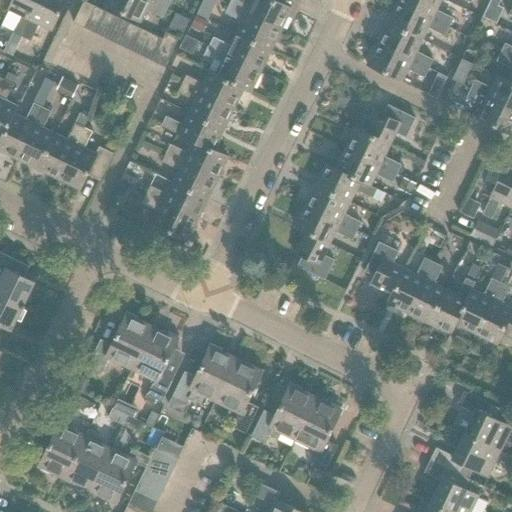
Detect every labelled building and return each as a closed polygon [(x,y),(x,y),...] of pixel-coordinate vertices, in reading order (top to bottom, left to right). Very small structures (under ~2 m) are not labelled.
[(39,0),(13,0),(8,10),(21,16),(13,32),(8,43),(17,47),(22,36),(39,0)] [(65,0),(39,0),(22,36),(30,41),(38,24),(51,30),(65,0)] [(167,9),(149,0),(106,0),(105,5),(140,22),(146,9),(163,17),(167,9)] [(149,0),(167,9),(171,0),(149,0)] [(241,0),(231,0),(229,5),(281,30),(291,8),(273,0),(251,0),(250,4),(241,0)] [(446,35),(452,22),(405,0),(399,0),(389,20),(424,37),(428,27),(446,35)] [(405,0),(452,22),(453,19),(436,11),(441,0),(405,0)] [(84,28),(95,7),(84,2),(74,23),(84,28)] [(213,7),(203,2),(198,13),(208,18),(213,7)] [(241,21),(235,33),(271,50),(281,30),(229,5),(225,13),(241,21)] [(96,34),(106,12),(95,7),(84,28),(96,34)] [(117,18),(106,12),(96,34),(107,39),(117,18)] [(177,12),(170,27),(184,32),(190,18),(177,12)] [(208,22),(197,17),(192,28),(203,33),(208,22)] [(118,45),(129,23),(117,18),(107,39),(118,45)] [(417,51),(424,37),(389,20),(378,43),(430,68),(434,60),(417,51)] [(129,50),(140,28),(129,23),(118,45),(129,50)] [(141,56),(151,34),(140,28),(129,50),(141,56)] [(166,33),(163,39),(163,40),(175,46),(178,39),(166,33)] [(213,37),(209,46),(261,71),(271,50),(235,33),(230,45),(213,37)] [(163,40),(163,39),(151,34),(141,56),(152,61),(162,40),(163,40)] [(165,68),(175,46),(163,40),(162,40),(152,61),(165,68)] [(426,77),(430,68),(378,43),(367,66),(402,83),(408,69),(426,77)] [(511,48),(505,45),(501,54),(511,59),(511,48)] [(222,63),(217,74),(216,75),(244,88),(243,89),(251,92),(261,71),(209,46),(205,54),(222,63)] [(511,59),(501,54),(496,63),(511,70),(511,74),(508,83),(511,84),(511,59)] [(186,75),(182,84),(234,109),(243,89),(244,88),(216,75),(217,74),(208,70),(202,83),(186,75)] [(0,141),(13,114),(14,115),(18,106),(5,100),(13,84),(16,76),(8,72),(4,80),(0,88),(0,141)] [(40,90),(48,94),(54,83),(45,78),(40,90)] [(79,85),(63,78),(57,90),(73,98),(79,85)] [(475,82),(470,91),(511,111),(511,84),(508,83),(498,78),(492,90),(475,82)] [(448,89),(456,93),(460,83),(453,80),(448,89)] [(194,100),(188,112),(224,130),(234,109),(182,84),(177,92),(194,100)] [(511,111),(470,91),(466,100),(484,108),(478,121),(511,137),(511,111)] [(0,141),(0,150),(17,159),(42,107),(34,103),(25,120),(14,115),(13,114),(0,141)] [(367,134),(390,145),(395,133),(406,138),(415,118),(387,105),(383,115),(374,111),(370,120),(373,122),(367,134)] [(17,159),(38,169),(55,134),(43,128),(51,111),(42,107),(17,159)] [(38,169),(58,179),(83,127),(88,117),(80,112),(67,139),(55,134),(38,169)] [(166,116),(162,125),(178,133),(178,134),(193,141),(193,140),(213,151),(214,150),(224,130),(188,112),(182,124),(166,116)] [(83,127),(58,179),(80,190),(88,173),(100,179),(113,152),(100,146),(96,154),(84,148),(92,131),(83,127)] [(355,128),(345,149),(397,174),(412,181),(415,173),(401,166),(401,165),(384,157),(390,145),(367,134),(355,128)] [(193,140),(193,141),(188,153),(170,144),(166,153),(218,178),(228,157),(214,150),(213,151),(193,140)] [(335,170),(370,187),(375,175),(393,183),(397,174),(345,149),(335,170)] [(218,178),(166,153),(162,162),(178,170),(172,182),(208,199),(218,178)] [(491,197),(483,215),(492,219),(500,202),(511,207),(511,164),(507,162),(491,197)] [(325,165),(315,186),(349,203),(355,191),(373,199),(377,190),(370,187),(335,170),(325,165)] [(125,173),(120,182),(128,186),(133,189),(137,180),(125,173)] [(120,182),(113,197),(121,201),(128,186),(120,182)] [(208,199),(172,182),(166,194),(150,185),(146,194),(198,220),(208,199)] [(406,182),(401,192),(409,196),(414,186),(406,182)] [(315,186),(305,207),(357,232),(361,223),(344,215),(349,203),(315,186)] [(198,220),(146,194),(142,203),(158,211),(152,223),(187,241),(198,220)] [(469,199),(462,214),(474,220),(481,205),(469,199)] [(305,207),(295,229),(307,235),(307,234),(330,245),(335,233),(353,241),(357,232),(305,207)] [(477,222),(470,237),(492,247),(500,232),(477,222)] [(424,250),(437,257),(447,239),(434,232),(424,250)] [(298,245),(294,254),(302,258),(298,268),(325,281),(335,261),(324,256),(330,245),(307,234),(307,235),(301,246),(298,245)] [(382,234),(379,241),(389,246),(393,239),(382,234)] [(379,243),(365,273),(375,277),(371,286),(380,290),(381,287),(393,293),(394,293),(404,271),(393,265),(399,253),(379,243)] [(0,275),(1,276),(0,278),(0,295),(25,307),(36,284),(24,278),(30,266),(0,252),(0,275)] [(511,262),(499,256),(495,264),(508,270),(511,262)] [(393,293),(387,305),(408,315),(433,264),(425,259),(416,277),(404,271),(394,293),(393,293)] [(433,264),(408,315),(429,326),(446,291),(434,285),(442,268),(433,264)] [(473,264),(468,276),(475,279),(481,268),(473,264)] [(495,264),(489,278),(492,280),(501,284),(502,284),(508,270),(495,264)] [(446,291),(429,326),(450,336),(455,326),(472,291),(475,284),(466,280),(458,297),(446,291)] [(472,291),(455,326),(476,336),(501,284),(492,280),(484,297),(472,291)] [(501,284),(476,336),(497,346),(503,334),(502,334),(511,313),(511,310),(501,306),(510,288),(502,284),(501,284)] [(25,307),(0,295),(0,326),(1,325),(13,331),(25,307)] [(511,313),(502,334),(503,334),(511,338),(511,313)] [(109,358),(132,369),(152,326),(127,314),(112,345),(100,339),(88,366),(102,373),(109,358)] [(152,326),(132,369),(154,380),(147,395),(162,402),(174,375),(163,370),(178,339),(152,326)] [(216,402),(236,358),(210,346),(196,377),(184,371),(172,398),(186,405),(193,390),(216,402)] [(262,371),(236,358),(216,402),(238,413),(232,427),(246,434),(258,407),(247,402),(262,371)] [(73,389),(86,395),(90,386),(77,380),(73,389)] [(295,440),(316,397),(290,384),(275,415),(264,410),(251,436),(265,443),(269,436),(278,440),(281,433),(295,440)] [(474,413),(464,434),(502,453),(511,431),(511,427),(490,417),(495,406),(464,391),(458,404),(474,413)] [(89,401),(74,394),(69,404),(84,411),(89,401)] [(342,410),(316,397),(295,440),(309,447),(305,455),(314,459),(311,466),(326,472),(338,446),(327,441),(342,410)] [(116,400),(113,408),(127,414),(136,419),(138,416),(120,407),(122,403),(116,400)] [(127,414),(113,408),(108,418),(122,425),(127,414)] [(151,411),(146,423),(147,424),(153,427),(159,415),(151,411)] [(146,423),(136,419),(127,414),(122,425),(142,434),(147,424),(146,423)] [(85,436),(68,427),(71,421),(62,417),(59,423),(38,467),(64,479),(85,436)] [(88,429),(85,436),(64,479),(90,491),(111,448),(94,440),(97,433),(88,429)] [(436,448),(430,461),(468,479),(473,469),(490,477),(502,453),(464,434),(453,456),(436,448)] [(156,449),(164,453),(170,440),(162,437),(156,449)] [(150,460),(151,459),(132,450),(129,456),(111,448),(90,491),(116,504),(135,464),(146,469),(150,460)] [(156,449),(151,459),(150,460),(173,470),(178,460),(156,449)] [(150,460),(146,469),(145,470),(168,481),(173,470),(150,460)] [(468,479),(430,461),(424,473),(441,482),(430,503),(448,511),(472,511),(480,497),(466,490),(470,480),(468,479)] [(145,470),(140,481),(162,492),(168,481),(145,470)] [(162,492),(140,481),(134,492),(157,503),(162,492)] [(274,504),(269,511),(301,511),(276,500),(280,493),(261,484),(255,495),(274,504)] [(152,511),(157,503),(134,492),(129,503),(148,511),(152,511)] [(148,511),(129,503),(124,511),(148,511)] [(448,511),(430,503),(426,511),(448,511)]
